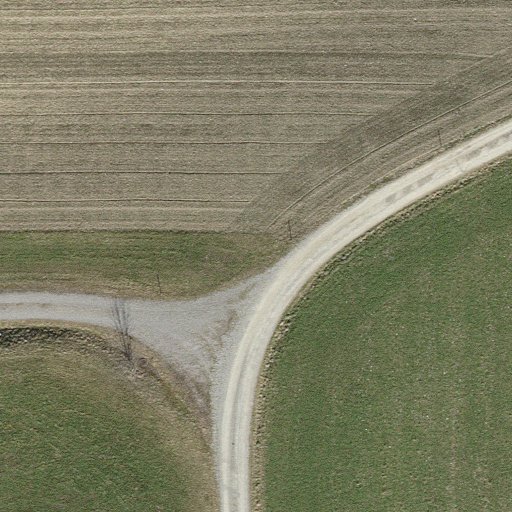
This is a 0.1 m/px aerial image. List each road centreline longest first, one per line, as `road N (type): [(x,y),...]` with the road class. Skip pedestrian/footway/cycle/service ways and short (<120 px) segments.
road 1 (track): [(511,140),(318,241),(237,364),(231,511)]
road 2 (track): [(237,364),(95,316),(0,315)]
